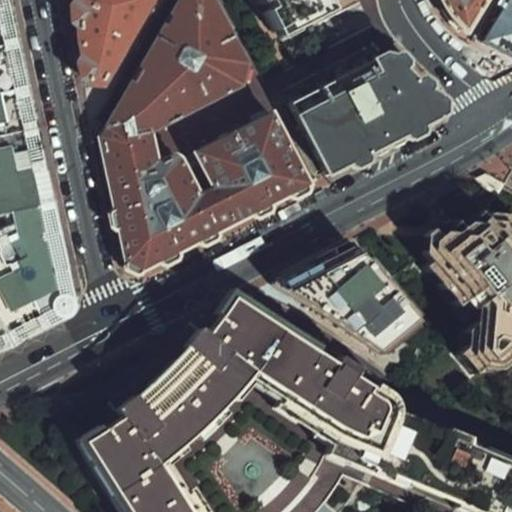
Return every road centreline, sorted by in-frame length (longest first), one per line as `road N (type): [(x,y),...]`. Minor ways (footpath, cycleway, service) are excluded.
road 1 (secondary): [(499,119),(109,327)]
road 2 (residential): [(109,327),(37,0)]
road 3 (residential): [(499,119),(424,41),(397,0)]
road 4 (secondary): [(109,327),(0,382)]
